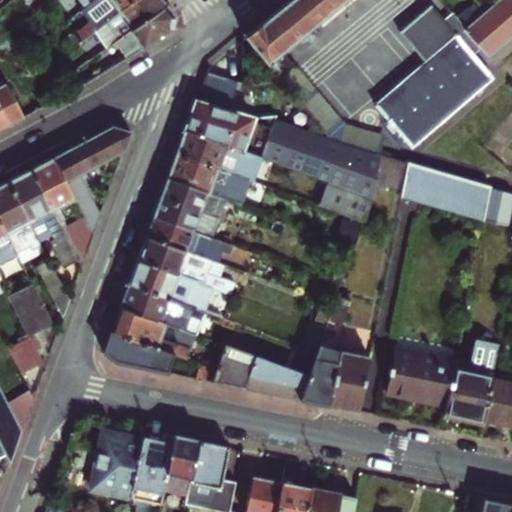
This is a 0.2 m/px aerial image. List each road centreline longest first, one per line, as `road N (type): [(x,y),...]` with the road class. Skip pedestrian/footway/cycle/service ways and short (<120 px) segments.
road 1 (residential): [(63,382),(511,472)]
road 2 (residential): [(177,60),(63,382)]
road 3 (residential): [(0,159),(177,60)]
road 4 (residential): [(63,382),(14,511)]
